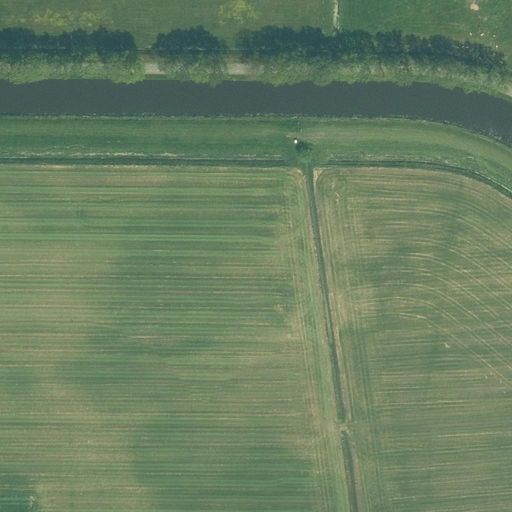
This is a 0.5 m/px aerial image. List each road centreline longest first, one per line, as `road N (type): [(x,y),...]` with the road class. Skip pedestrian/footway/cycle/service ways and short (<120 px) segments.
road 1 (track): [(511,169),(467,145),(414,135),(0,126)]
road 2 (unclassified): [(511,91),(455,70),(0,67)]
